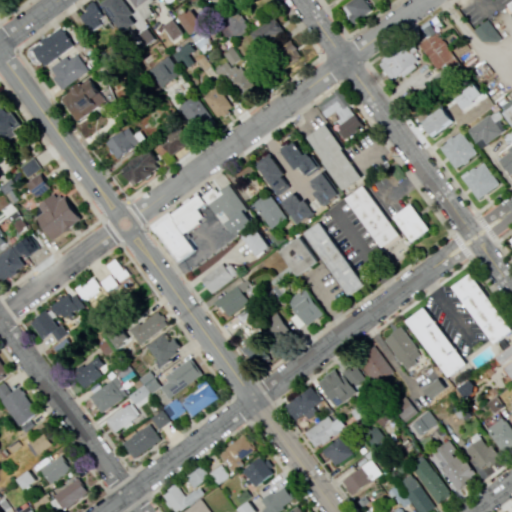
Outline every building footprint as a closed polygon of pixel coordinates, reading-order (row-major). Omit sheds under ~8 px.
[(115,0),(122,0),(136,20),(120,31),(104,8),(115,0)] [(158,0),(151,5),(158,15),(149,21),(134,0),(158,0)] [(345,11),(360,0),(367,0),(376,13),(357,27),(345,11)] [(511,0),(503,8),(511,16),(511,0)] [(90,11),(98,6),(107,21),(102,24),(105,28),(94,35),(84,18),(91,13),(90,11)] [(191,18),(197,14),(207,30),(194,39),(181,20),(189,15),(191,18)] [(220,25),(239,14),(250,32),(231,43),(220,25)] [(256,36),(280,20),(290,36),(288,37),(266,51),(256,36)] [(166,28),(177,21),(187,36),(176,43),(166,28)] [(477,32),(491,22),(505,41),(501,44),(484,43),(477,32)] [(415,37),(433,24),(467,70),(439,91),(431,80),(441,72),(415,37)] [(70,29),(80,45),(47,67),(36,51),(70,29)] [(195,40),(205,36),(216,51),(208,57),(195,40)] [(298,40),(302,47),(300,49),(305,57),(289,67),(284,72),(272,56),(298,40)] [(378,64),(381,61),(380,59),(403,42),(417,61),(413,64),(414,66),(400,77),(398,74),(393,78),(392,76),(389,79),(378,64)] [(190,69),(185,61),(181,64),(175,56),(193,45),(198,53),(193,57),(197,64),(190,69)] [(228,60),(238,53),(243,63),(235,69),(228,60)] [(263,54),(267,60),(258,67),(267,80),(261,84),(247,66),(263,54)] [(73,64),(82,57),(93,74),(66,93),(57,81),(59,79),(55,73),(72,61),(73,64)] [(162,90),(149,73),(171,57),(184,75),(162,90)] [(239,67),(243,73),(258,96),(248,102),(241,91),(234,95),(220,74),(230,68),(232,71),(239,67)] [(65,101),(95,82),(110,105),(79,124),(65,101)] [(477,85),(486,96),(477,103),(485,114),(475,122),(458,99),(477,85)] [(315,104),(337,88),(348,103),(341,108),(335,100),(320,111),(315,104)] [(220,91),(236,114),(223,122),(208,99),(220,91)] [(0,93),(24,128),(2,143),(0,139),(0,93)] [(185,113),(201,102),(219,126),(203,137),(185,113)] [(420,122),(441,106),(452,121),(431,137),(420,122)] [(511,106),(501,115),(511,129),(511,106)] [(504,123),(510,133),(484,151),(470,131),(501,110),(507,120),(504,123)] [(335,126),(353,113),(362,126),(345,138),(344,137),(342,138),(336,130),(337,128),(335,126)] [(164,122),(176,114),(182,124),(170,131),(164,122)] [(305,137),(323,124),(341,148),(340,149),(360,177),(341,190),(320,161),(322,160),(305,137)] [(460,131),(476,152),(468,158),(468,161),(464,163),(461,163),(455,168),(439,147),(446,142),(446,139),(450,137),(453,137),(460,131)] [(139,140),(141,138),(144,143),(120,160),(111,147),(133,132),(139,140)] [(292,142),(302,155),(305,153),(307,157),(308,156),(309,157),(311,156),(319,167),(307,176),(305,174),(304,175),(297,167),(293,170),(279,151),(292,142)] [(511,175),(511,147),(496,159),(509,178),(511,175)] [(155,151),(159,156),(167,168),(133,191),(122,174),(155,151)] [(23,165),(36,155),(44,165),(31,175),(23,165)] [(269,156),(282,174),(279,176),(287,186),(276,194),(255,166),(269,156)] [(475,168),(483,162),(499,184),(477,200),(462,178),(468,173),(469,170),(472,167),(475,168)] [(315,190),(314,189),(314,190),(309,184),(310,183),(308,181),(321,172),(337,194),(321,206),(311,193),(315,190)] [(31,187),(46,176),(54,187),(39,198),(31,187)] [(2,185),(13,178),(18,185),(6,192),(2,185)] [(361,185),(399,237),(384,248),(382,246),(380,247),(344,198),(361,185)] [(205,200),(217,191),(220,196),(231,188),(250,214),(233,226),(224,213),(218,218),(205,200)] [(302,200),(311,212),(296,223),(280,202),(292,193),(294,195),(295,195),(299,201),(298,201),(299,202),(302,200)] [(62,205),(68,200),(84,223),(56,242),(39,219),(45,215),(40,207),(56,197),(62,205)] [(155,231),(201,198),(208,207),(200,212),(206,221),(201,224),(203,226),(185,239),(197,255),(181,267),(155,231)] [(269,202),(274,199),(290,223),(274,234),(255,207),(267,198),(269,202)] [(391,217),(405,206),(409,203),(427,229),(410,242),(391,217)] [(250,218),(257,227),(250,232),(244,222),(250,218)] [(302,233),(318,222),(362,284),(347,295),(302,233)] [(0,230),(10,245),(0,251),(0,230)] [(244,241),(259,231),(273,251),(258,261),(244,241)] [(277,251),(297,236),(316,260),(296,276),(292,272),(288,265),(277,251)] [(28,247),(38,241),(44,250),(34,256),(28,247)] [(0,261),(21,247),(28,258),(24,260),(29,267),(3,285),(0,280),(0,261)] [(107,266),(116,260),(124,272),(126,270),(130,277),(120,284),(107,266)] [(288,265),(292,272),(273,286),(269,281),(275,277),(274,275),(288,265)] [(226,271),(232,267),(240,278),(213,297),(203,283),(224,267),(226,271)] [(468,273),(510,329),(492,343),(450,286),(468,273)] [(102,283),(111,276),(117,285),(108,292),(102,283)] [(97,279),(104,289),(102,291),(104,294),(90,304),(81,291),(97,279)] [(251,283),(254,288),(250,290),(251,292),(246,296),(252,305),(229,321),(218,306),(251,283)] [(322,313),(305,326),(297,315),(296,316),(291,310),(293,309),(285,299),(303,286),(322,313)] [(274,294),(279,290),(284,297),(279,301),(274,294)] [(266,298),(273,294),(280,303),(273,308),(266,298)] [(75,299),(80,296),(88,308),(69,321),(65,315),(61,318),(54,308),(73,295),(75,299)] [(422,306),(465,363),(447,377),(404,320),(422,306)] [(239,315),(248,308),(252,313),(243,320),(239,315)] [(33,324),(49,312),(61,330),(65,327),(71,336),(60,344),(55,337),(46,343),(33,324)] [(170,327),(164,332),(147,344),(142,347),(132,333),(160,312),(170,327)] [(280,313),(298,336),(281,349),(264,325),(280,313)] [(237,333),(248,325),(242,318),(232,326),(237,333)] [(399,325),(416,348),(415,349),(419,354),(413,359),(415,362),(405,369),(399,361),(398,362),(392,355),(394,354),(383,339),(392,332),(391,331),(399,325)] [(110,336),(123,326),(134,342),(121,351),(110,336)] [(178,340),(184,348),(179,352),(181,356),(163,368),(148,347),(166,335),(172,345),(178,340)] [(249,341),(254,337),(274,364),(260,374),(245,354),(247,352),(242,346),(246,343),(248,342),(249,341)] [(99,347),(108,341),(115,351),(106,357),(99,347)] [(493,356),(511,342),(511,354),(499,364),(493,356)] [(359,360),(378,346),(398,372),(391,378),(398,387),(387,396),(359,360)] [(101,356),(108,365),(101,370),(106,377),(87,390),(75,375),(101,356)] [(168,376),(193,358),(206,377),(175,400),(165,387),(173,382),(168,376)] [(0,359),(11,375),(0,382),(0,359)] [(502,367),(511,359),(511,379),(511,380),(502,367)] [(136,373),(125,381),(118,371),(129,363),(136,373)] [(337,369),(342,376),(352,369),(354,371),(358,368),(372,388),(342,410),(321,381),(337,369)] [(151,373),(155,378),(145,385),(141,380),(151,373)] [(437,378),(444,387),(429,398),(422,389),(437,378)] [(148,386),(157,379),(163,386),(153,393),(148,386)] [(89,394),(110,380),(115,386),(118,383),(126,394),(100,411),(89,394)] [(187,398),(210,381),(224,401),(198,421),(185,403),(189,401),(187,398)] [(453,387),(462,381),(466,386),(458,393),(453,387)] [(0,396),(0,388),(8,383),(15,393),(23,387),(42,415),(23,428),(2,399),(0,396)] [(134,403),(128,395),(143,383),(150,392),(148,393),(134,403)] [(289,409),(315,389),(326,403),(317,410),(322,416),(312,424),(307,418),(300,423),(289,409)] [(154,396),(159,392),(163,398),(158,402),(154,396)] [(148,393),(151,397),(137,407),(134,403),(148,393)] [(485,402),(495,395),(503,405),(492,413),(485,402)] [(396,407),(409,397),(423,414),(410,425),(396,407)] [(167,411),(181,401),(190,414),(177,424),(167,411)] [(378,411),(388,404),(395,415),(384,422),(378,411)] [(363,405),(368,412),(356,420),(352,413),(363,405)] [(457,412),(466,406),(474,417),(465,423),(457,412)] [(131,407),(141,420),(119,436),(109,422),(131,407)] [(154,421),(167,412),(175,424),(162,433),(154,421)] [(419,422),(433,412),(440,422),(425,432),(419,422)] [(502,416),(511,429),(511,445),(511,444),(502,452),(487,432),(488,432),(486,428),(502,416)] [(332,419),(337,425),(342,421),(349,428),(320,451),(309,437),(332,419)] [(24,429),(34,422),(38,428),(28,435),(24,429)] [(126,447),(153,427),(165,442),(137,462),(126,447)] [(367,436),(378,427),(387,439),(375,447),(367,436)] [(395,435),(402,429),(409,438),(402,444),(395,435)] [(47,435),(54,447),(37,458),(29,446),(47,435)] [(247,436),(257,450),(245,459),(248,464),(236,473),(222,455),(247,436)] [(476,440),(482,436),(492,450),(495,448),(503,458),(500,460),(498,461),(492,466),(489,468),(483,472),(469,453),(480,445),(476,440)] [(328,452),(345,439),(358,457),(341,470),(328,452)] [(435,456),(453,441),(464,454),(463,455),(466,458),(470,463),(481,477),(463,491),(460,487),(456,490),(443,473),(447,470),(435,456)] [(11,449),(20,442),(24,448),(14,454),(11,449)] [(403,449),(412,443),(416,449),(408,455),(403,449)] [(65,457),(75,472),(51,487),(42,471),(65,457)] [(244,473),(263,458),(276,476),(257,490),(244,473)] [(374,462),(385,476),(356,498),(345,484),(374,462)] [(429,462),(454,495),(441,506),(416,472),(429,462)] [(398,471),(406,465),(411,472),(403,478),(398,471)] [(213,475),(226,466),(235,478),(222,488),(213,475)] [(190,479),(204,468),(214,481),(200,492),(190,479)] [(20,482),(33,473),(40,484),(28,492),(20,482)] [(74,484),(81,479),(92,495),(68,511),(58,511),(52,503),(58,499),(57,497),(63,493),(60,490),(73,481),(74,484)] [(399,485),(410,500),(401,507),(389,492),(399,485)] [(167,499),(181,488),(191,502),(202,493),(204,496),(206,499),(194,508),(193,508),(187,511),(176,511),(175,510),(174,511),(169,506),(171,504),(167,499)] [(263,502),(274,493),(276,495),(286,488),(296,500),(285,509),(286,511),(284,511),(263,511),(269,508),(263,502)] [(424,488),(440,510),(437,511),(418,511),(409,499),(424,488)] [(239,498),(249,491),(253,497),(250,500),(244,505),(239,498)] [(8,511),(1,503),(6,498),(16,511),(8,511)] [(250,501),(258,511),(240,511),(239,510),(244,506),(250,501)] [(191,511),(205,502),(212,511),(191,511)]
